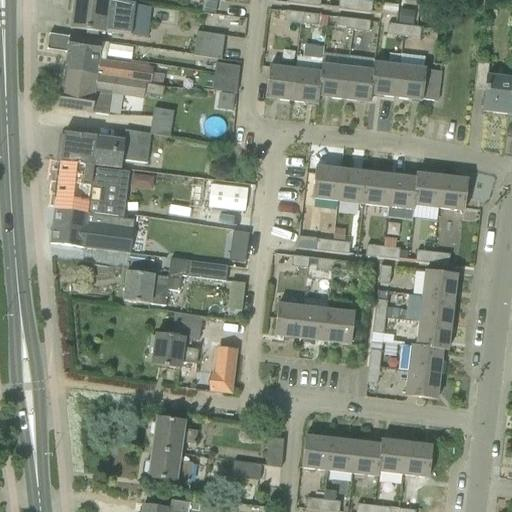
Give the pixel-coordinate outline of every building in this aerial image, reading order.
[(134,6),(110,3),(94,0),(92,0),(75,0),(72,29),(71,29),(71,30),(106,34),(130,37),(134,6)] [(217,1),(207,0),(203,0),(201,14),(214,16),(217,1)] [(319,8),(320,0),(303,0),(302,7),(319,8)] [(354,12),(355,2),(354,0),(339,0),(338,10),(354,12)] [(372,4),(355,2),(354,12),(370,14),(372,4)] [(380,16),(387,17),(396,18),(398,8),(381,5),(380,16)] [(397,24),(412,26),(414,12),(399,11),(397,24)] [(285,13),(284,23),(300,26),(302,15),(285,13)] [(318,17),(302,15),(300,26),(317,28),(318,17)] [(352,32),(353,22),(337,20),(336,30),(352,32)] [(369,24),(353,22),(352,32),(368,34),(369,24)] [(386,36),(403,38),(405,28),(387,26),(386,36)] [(405,28),(403,38),(418,40),(420,30),(405,28)] [(192,57),(201,59),(221,61),(224,37),(204,35),(196,33),(192,57)] [(108,44),(70,39),(49,36),(46,51),(67,55),(105,61),(108,44)] [(105,62),(105,61),(67,55),(65,67),(65,72),(64,72),(145,85),(145,84),(150,85),(153,69),(105,62)] [(297,58),(270,55),(265,100),(291,103),(296,60),(297,60),(297,58)] [(322,63),(297,60),(296,60),(291,103),(317,106),(318,98),(322,67),(322,64),(322,63)] [(400,67),(374,64),(373,73),(370,97),(396,100),(400,67)] [(239,69),(219,66),(215,65),(213,78),(211,90),(211,92),(236,95),(239,69)] [(474,90),(485,92),(482,117),(484,117),(484,114),(506,116),(506,120),(507,120),(511,80),(487,77),(488,66),(477,65),(474,90)] [(344,101),(347,70),(322,67),(318,98),(344,101)] [(440,74),(431,73),(425,72),(425,70),(400,67),(396,100),(421,103),(422,101),(428,102),(437,103),(440,74)] [(370,97),(373,73),(347,70),(344,101),(369,105),(370,97)] [(58,109),(107,117),(110,96),(143,101),(145,85),(64,72),(63,80),(61,92),(58,109)] [(198,88),(211,90),(213,78),(199,76),(198,88)] [(164,90),(146,86),(145,96),(162,99),(164,90)] [(149,136),(150,136),(169,139),(173,115),(154,111),(149,136)] [(123,142),(95,138),(80,136),(80,137),(63,135),(60,163),(93,167),(93,169),(120,172),(121,172),(122,163),(146,166),(150,136),(149,136),(149,137),(124,132),(123,142)] [(89,203),(104,205),(106,186),(118,187),(120,172),(93,169),(93,167),(60,163),(54,210),(55,210),(54,210),(87,215),(89,203)] [(311,200),(331,203),(336,203),(340,172),(315,169),(311,200)] [(336,203),(362,206),(366,175),(341,172),(342,169),(340,169),(340,172),(336,203)] [(362,206),(387,208),(391,174),(390,177),(366,175),(362,206)] [(416,181),(415,181),(391,178),(392,174),(391,174),(387,208),(386,218),(411,220),(412,213),(413,213),(413,208),(416,181)] [(416,176),(415,181),(416,181),(413,208),(438,210),(442,179),(442,176),(441,175),(441,179),(416,176)] [(131,188),(152,189),(152,177),(131,176),(131,188)] [(467,182),(442,179),(438,210),(463,213),(467,182)] [(208,209),(244,214),(246,191),(211,187),(208,209)] [(50,245),(145,257),(148,233),(132,231),(132,229),(86,224),(87,215),(54,210),(50,245)] [(343,244),(345,231),(334,230),(333,243),(343,244)] [(384,240),(383,248),(394,250),(395,241),(384,240)] [(315,252),(330,254),(332,243),(316,241),(315,252)] [(333,243),(332,243),(330,254),(348,256),(349,245),(343,244),(333,243)] [(381,259),(382,248),(366,246),(365,257),(381,259)] [(383,248),(382,248),(381,259),(398,261),(399,251),(394,251),(394,250),(383,248)] [(431,266),(433,254),(417,253),(416,264),(431,266)] [(449,256),(433,254),(431,266),(448,267),(449,256)] [(308,260),(292,258),(290,269),(307,271),(308,260)] [(168,279),(146,276),(126,274),(123,303),(165,308),(167,292),(178,293),(180,278),(213,282),(225,283),(227,268),(207,265),(170,261),(168,279)] [(316,272),(333,274),(334,263),(317,261),(316,272)] [(334,263),(333,274),(349,276),(350,265),(334,263)] [(368,280),(370,268),(363,267),(362,279),(368,280)] [(379,268),(377,285),(389,286),(390,269),(379,268)] [(456,276),(436,274),(423,273),(420,298),(453,302),(456,276)] [(243,313),(245,284),(231,283),(229,312),(243,313)] [(453,302),(420,298),(417,323),(450,327),(453,302)] [(374,318),(384,319),(386,303),(376,302),(374,318)] [(303,309),(277,306),(273,338),(298,341),(299,341),(303,309)] [(328,312),(303,309),(299,341),(298,341),(298,344),(300,344),(300,341),(324,344),(328,312)] [(141,333),(136,364),(151,367),(167,369),(174,370),(179,371),(180,364),(182,364),(184,350),(185,340),(198,342),(202,319),(175,315),(150,312),(147,334),(141,333)] [(350,347),(352,327),(353,315),(328,312),(324,344),(350,347)] [(371,343),(381,344),(384,319),(374,318),(371,343)] [(417,323),(414,348),(442,352),(447,353),(450,328),(453,328),(453,327),(450,327),(417,323)] [(368,368),(378,370),(381,344),(371,343),(368,368)] [(398,372),(407,373),(439,377),(442,377),(442,376),(439,376),(442,352),(414,348),(410,347),(410,348),(400,347),(398,372)] [(216,349),(212,374),(217,375),(214,394),(229,396),(230,396),(236,352),(235,352),(216,349)] [(376,386),(378,370),(368,368),(366,385),(376,386)] [(439,377),(407,373),(404,398),(436,402),(439,377)] [(195,446),(197,433),(183,431),(184,424),(156,420),(151,452),(181,456),(183,444),(195,446)] [(301,470),(321,472),(326,473),(330,441),(304,438),(301,470)] [(267,440),(265,468),(280,470),(283,441),(267,440)] [(326,473),(351,476),(355,444),(330,441),(326,473)] [(355,441),(355,444),(351,476),(379,479),(379,474),(377,473),(380,447),(379,447),(356,444),(356,441),(355,441)] [(379,474),(403,476),(406,445),(407,442),(406,442),(405,445),(380,442),(379,447),(380,447),(377,473),(379,474)] [(403,476),(428,479),(431,448),(406,445),(403,476)] [(167,483),(177,484),(177,482),(190,484),(192,466),(180,464),(181,456),(151,452),(147,480),(167,483)] [(260,467),(233,464),(231,479),(258,483),(260,467)] [(323,502),(321,511),(338,511),(340,503),(334,503),(335,494),(324,492),(323,502)] [(305,511),(315,511),(321,511),(323,502),(306,500),(305,511)] [(169,510),(143,506),(142,511),(211,511),(212,509),(170,502),(169,510)]
